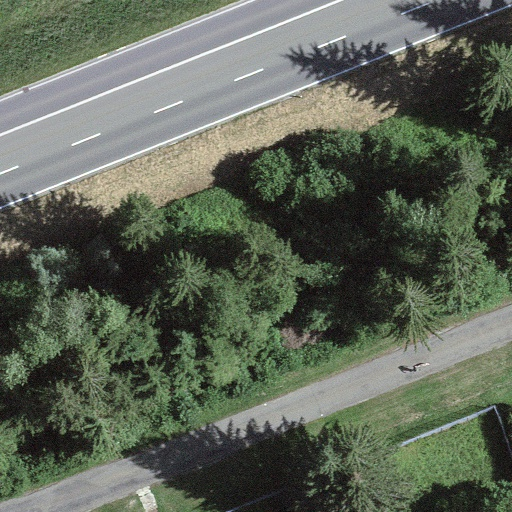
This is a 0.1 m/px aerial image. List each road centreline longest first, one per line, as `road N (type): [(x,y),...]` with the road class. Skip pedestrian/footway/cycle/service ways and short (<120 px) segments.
road 1 (unclassified): [(36,511),(511,321)]
road 2 (primary): [(394,0),(0,157)]
